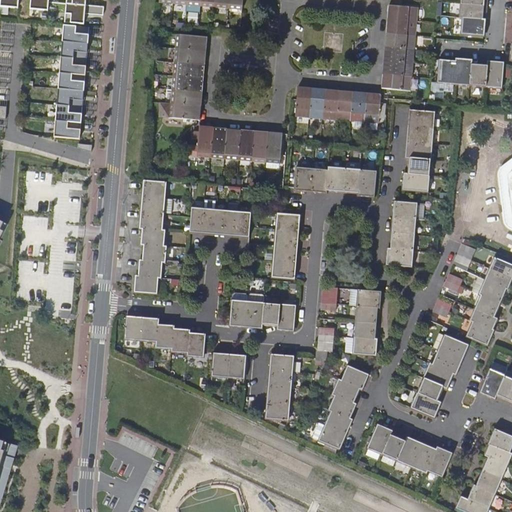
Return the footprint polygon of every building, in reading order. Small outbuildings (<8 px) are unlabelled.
[(0,6),(18,8),(18,0),(0,0),(0,3),(0,6)] [(48,11),(48,0),(30,0),(30,9),(48,11)] [(201,6),(201,0),(187,0),(187,5),(187,12),(200,14),(201,6)] [(229,8),(229,0),(215,0),(215,7),(229,8)] [(243,0),(229,0),(229,8),(243,10),(243,0)] [(85,5),(66,4),(64,23),(84,24),(85,14),(103,16),(104,7),(85,5)] [(460,18),(462,18),(485,20),(487,6),(461,4),(460,18)] [(389,5),(388,19),(417,22),(418,8),(393,6),(389,5)] [(485,20),(462,18),(461,34),(484,36),(485,20)] [(417,22),(388,19),(386,34),(415,36),(417,22)] [(63,25),(62,42),(88,44),(89,27),(63,25)] [(206,51),(207,37),(177,34),(175,48),(206,51)] [(386,34),(385,47),(414,50),(415,36),(386,34)] [(86,60),(88,44),(62,42),(60,57),(86,60)] [(414,50),(385,47),(384,61),(413,64),(414,50)] [(174,62),(205,65),(206,51),(175,48),(174,62)] [(85,75),(86,60),(60,57),(59,73),(85,75)] [(470,86),(472,64),(472,60),(457,58),(456,61),(454,84),(470,86)] [(454,84),(456,61),(440,60),(438,83),(437,90),(454,92),(454,84)] [(413,64),(384,61),(383,75),(412,77),(413,64)] [(502,88),(504,65),(504,63),(488,61),(488,65),(486,87),(502,88)] [(173,76),(204,78),(205,65),(174,62),(173,76)] [(486,87),(488,65),(472,64),(470,86),(486,87)] [(83,91),(85,75),(59,73),(58,89),(83,91)] [(382,88),(385,89),(411,90),(412,77),(383,75),(382,88)] [(202,92),(204,78),(173,76),(172,89),(202,92)] [(309,118),(311,89),(298,88),(296,117),(309,118)] [(82,107),(83,91),(58,89),(56,105),(82,107)] [(164,103),(171,103),(172,89),(165,89),(164,103)] [(171,103),(201,106),(202,92),(172,89),(171,103)] [(325,90),(311,89),(309,118),(322,119),(325,90)] [(336,120),(339,91),(325,90),(322,119),(336,120)] [(353,92),(339,91),(336,120),(350,122),(353,92)] [(364,123),(367,93),(353,92),(350,122),(364,123)] [(381,95),(367,93),(364,123),(378,124),(381,97),(381,95)] [(160,102),(158,116),(200,120),(201,106),(171,103),(164,103),(160,102)] [(81,123),(82,107),(56,105),(55,121),(81,123)] [(408,126),(434,128),(436,112),(411,110),(410,110),(408,126)] [(79,139),(81,123),(55,121),(53,137),(79,139)] [(407,142),(433,145),(434,128),(408,126),(407,142)] [(213,128),(199,127),(199,131),(193,131),(192,138),(198,139),(197,157),(210,158),(213,128)] [(227,129),(213,128),(210,158),(224,159),(227,129)] [(238,161),(241,130),(227,129),(224,159),(238,161)] [(254,131),(241,130),(238,161),(252,162),(254,131)] [(266,163),(268,132),(254,131),(252,162),(266,163)] [(283,134),(268,132),(266,163),(266,169),(276,170),(279,168),(279,164),(280,164),(283,134)] [(410,157),(432,159),(433,145),(407,142),(406,157),(410,157)] [(78,144),(78,148),(91,153),(92,146),(78,144)] [(408,174),(430,176),(432,159),(410,157),(408,174)] [(507,175),(498,182),(499,193),(509,197),(509,198),(511,220),(511,158),(506,164),(507,175)] [(311,192),(313,169),(297,168),(295,188),(295,190),(311,192)] [(329,170),(327,191),(342,192),(345,169),(329,168),(329,170)] [(313,169),(311,192),(327,193),(327,191),(329,170),(313,169)] [(345,169),(342,192),(358,193),(361,170),(345,169)] [(45,170),(44,186),(59,187),(60,170),(45,170)] [(375,197),(377,172),(361,170),(358,193),(358,196),(375,197)] [(417,191),(429,192),(430,176),(408,174),(405,174),(404,190),(417,191)] [(144,181),(142,197),(165,199),(167,182),(144,181)] [(141,213),(164,215),(165,199),(142,197),(141,213)] [(417,204),(416,204),(395,202),(393,218),(416,221),(417,204)] [(192,208),(191,217),(190,233),(202,234),(204,209),(192,208)] [(214,235),(216,210),(204,209),(202,234),(214,235)] [(225,235),(227,211),(216,210),(214,235),(225,235)] [(237,237),(239,212),(227,211),(225,235),(237,237)] [(239,212),(237,237),(249,238),(250,228),(251,213),(239,212)] [(164,215),(141,213),(140,229),(142,229),(162,231),(164,215)] [(299,232),(301,216),(278,214),(276,230),(299,232)] [(392,234),(415,236),(416,221),(393,218),(392,234)] [(165,231),(162,231),(142,229),(141,244),(144,245),(164,246),(165,231)] [(275,246),(298,248),(299,232),(276,230),(275,246)] [(415,236),(392,234),(391,249),(414,251),(415,236)] [(248,255),(249,243),(230,241),(229,246),(216,245),(217,240),(209,239),(207,252),(232,254),(248,255)] [(166,247),(164,246),(144,245),(143,261),(162,262),(165,263),(166,247)] [(274,261),(296,264),(298,248),(275,246),(274,261)] [(459,248),(456,255),(470,261),(472,254),(459,248)] [(414,251),(391,249),(388,249),(387,265),(412,268),(414,251)] [(41,251),(39,269),(49,270),(52,252),(41,251)] [(456,255),(454,261),(467,267),(470,261),(456,255)] [(489,269),(511,278),(511,265),(494,258),(489,269)] [(162,262),(143,261),(140,261),(139,276),(158,278),(161,278),(162,262)] [(272,278),(295,280),(296,264),(274,261),(272,278)] [(507,289),(511,278),(489,269),(485,280),(506,288),(507,289)] [(445,280),(459,286),(462,279),(448,274),(445,280)] [(158,278),(139,276),(136,276),(134,292),(157,294),(158,278)] [(471,291),(481,295),(500,303),(506,288),(485,280),(478,277),(471,291)] [(459,286),(445,280),(443,287),(456,292),(459,286)] [(357,306),(377,308),(380,308),(381,292),(358,290),(357,306)] [(233,297),(232,310),(231,320),(230,326),(246,328),(249,302),(249,298),(248,297),(247,295),(235,294),(233,297)] [(474,309),(494,318),(500,303),(481,295),(474,309)] [(321,304),(336,305),(337,298),(322,296),(321,304)] [(435,306),(448,311),(450,305),(437,300),(435,306)] [(249,302),(246,328),(262,329),(263,325),(265,304),(249,302)] [(265,304),(263,325),(278,327),(280,305),(265,304)] [(336,305),(321,304),(321,310),(335,312),(336,305)] [(294,332),(296,306),(280,305),(278,327),(277,330),(294,332)] [(355,322),(376,324),(377,308),(357,306),(355,322)] [(448,311),(435,306),(432,312),(445,318),(448,311)] [(497,319),(494,318),(474,309),(470,321),(472,322),(493,330),(497,319)] [(141,341),(143,318),(127,317),(125,340),(141,341)] [(157,343),(158,325),(159,319),(143,318),(141,341),(157,343)] [(375,340),(376,324),(355,322),(354,338),(375,340)] [(494,331),(493,330),(472,322),(466,336),(487,346),(494,331)] [(173,350),(175,330),(175,327),(158,325),(157,343),(156,349),(173,350)] [(188,354),(190,333),(190,331),(175,330),(173,350),(172,353),(188,354)] [(204,358),(204,353),(205,339),(206,335),(190,333),(188,354),(188,356),(204,358)] [(333,336),(319,335),(318,342),(333,343),(333,336)] [(468,346),(463,344),(445,336),(438,351),(462,360),(468,346)] [(375,340),(354,338),(353,354),(376,356),(377,340),(375,340)] [(327,352),(332,352),(333,343),(318,342),(317,349),(317,351),(327,352)] [(432,365),(453,374),(456,375),(462,360),(438,351),(432,365)] [(228,378),(230,355),(214,354),(212,377),(228,378)] [(294,357),(271,354),(270,371),(293,373),(294,357)] [(244,380),(246,357),(230,355),(228,378),(244,380)] [(424,379),(444,387),(447,388),(453,374),(432,365),(430,364),(424,379)] [(368,375),(347,366),(341,381),(359,389),(362,390),(368,375)] [(495,399),(496,396),(505,376),(490,370),(483,386),(480,393),(495,399)] [(268,387),(291,389),(293,373),(270,371),(268,387)] [(511,402),(511,399),(511,378),(505,376),(496,396),(511,402)] [(417,393),(437,402),(444,387),(424,379),(417,393)] [(334,396),(353,404),(359,389),(341,381),(338,380),(332,395),(334,396)] [(267,402),(290,404),(291,389),(268,387),(267,402)] [(411,408),(434,418),(441,403),(437,402),(417,393),(411,408)] [(353,404),(334,396),(328,410),(331,411),(350,419),(355,405),(353,404)] [(265,418),(288,421),(290,404),(267,402),(265,417),(265,418)] [(350,419),(331,411),(325,426),(346,435),(352,420),(350,419)] [(318,441),(337,449),(339,450),(346,435),(325,426),(318,424),(313,437),(319,439),(318,441)] [(382,455),(391,435),(392,431),(378,425),(367,449),(382,455)] [(488,445),(489,445),(509,454),(511,447),(511,437),(495,430),(488,445)] [(397,462),(406,441),(391,435),(382,455),(397,462)] [(411,468),(421,444),(407,438),(406,441),(397,462),(411,468)] [(0,502),(17,446),(2,442),(0,441),(0,502)] [(425,474),(427,471),(436,450),(421,444),(411,468),(425,474)] [(485,456),(488,457),(507,466),(511,455),(509,454),(489,445),(485,456)] [(442,477),(452,454),(437,447),(436,450),(427,471),(442,477)] [(507,466),(488,457),(482,472),(501,480),(507,466)] [(482,472),(476,487),(495,495),(501,480),(482,472)] [(495,495),(476,487),(473,486),(467,500),(489,509),(495,495)] [(456,508),(465,511),(487,511),(489,509),(467,500),(461,498),(456,508)]
